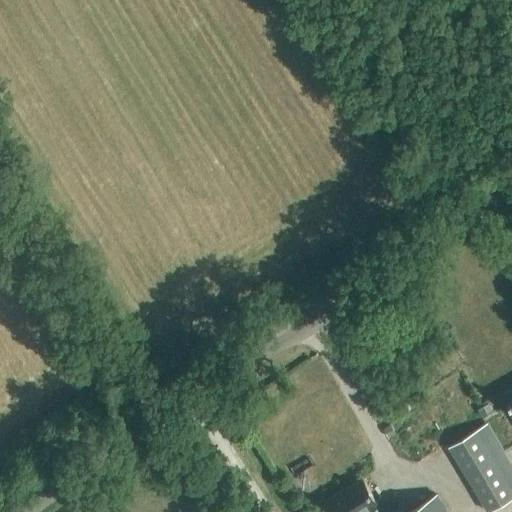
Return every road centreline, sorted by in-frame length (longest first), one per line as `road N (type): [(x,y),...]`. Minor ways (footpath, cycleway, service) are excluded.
road 1 (unclassified): [(28,511),(511,195)]
road 2 (track): [(0,185),(144,431)]
road 3 (track): [(192,400),(259,511)]
